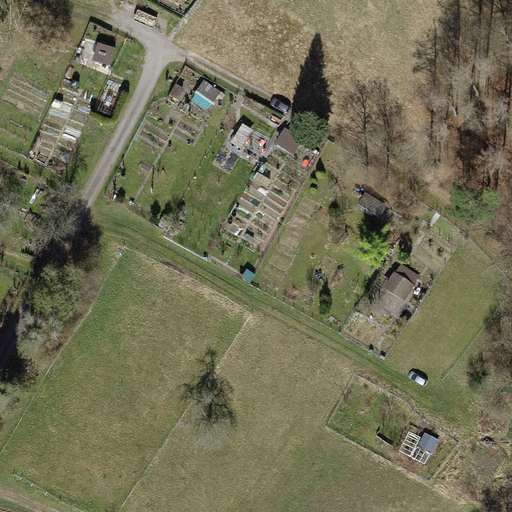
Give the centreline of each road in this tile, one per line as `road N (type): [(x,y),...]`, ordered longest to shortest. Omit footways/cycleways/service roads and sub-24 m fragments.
road 1 (track): [(0,356),(164,48),(310,118),(421,184),(496,266)]
road 2 (track): [(82,203),(459,417)]
